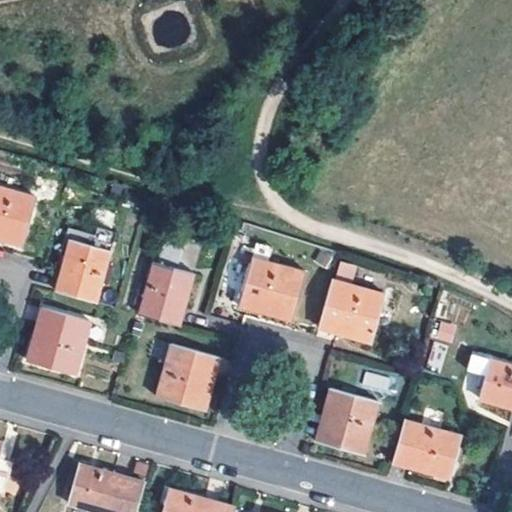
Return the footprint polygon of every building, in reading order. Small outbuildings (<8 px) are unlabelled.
[(184,15),(155,20),(160,44),(188,39),(184,15)] [(0,185),(0,237),(20,243),(34,195),(0,185)] [(69,237),(54,289),(95,300),(109,249),(69,237)] [(254,239),(249,253),(265,258),(269,243),(254,239)] [(249,253),(235,302),(257,309),(259,303),(260,299),(290,308),(302,268),(265,258),(249,253)] [(152,261),(137,312),(177,322),(192,271),(152,261)] [(329,276),(315,325),(337,332),(367,341),(381,292),(329,276)] [(287,318),(290,308),(260,299),(259,303),(257,309),(287,318)] [(37,322),(33,336),(41,338),(50,309),(41,306),(37,322)] [(33,336),(27,359),(74,373),(88,320),(50,309),(41,338),(33,336)] [(439,369),(452,325),(441,322),(427,366),(439,369)] [(170,341),(154,395),(202,408),(209,385),(199,382),(207,352),(170,341)] [(217,355),(207,352),(199,382),(209,385),(217,355)] [(511,361),(486,354),(475,394),(511,404),(511,361)] [(364,385),(385,389),(387,377),(366,373),(364,385)] [(328,384),(321,409),(326,411),(331,412),(323,442),(360,452),(376,398),(328,384)] [(326,411),(321,409),(313,439),(323,442),(331,412),(326,411)] [(401,417),(390,459),(447,475),(459,432),(401,417)] [(5,443),(1,442),(0,443),(0,494),(1,495),(10,461),(1,458),(5,443)] [(76,464),(65,504),(96,511),(133,511),(141,481),(76,464)] [(165,488),(159,511),(229,511),(231,506),(165,488)]
